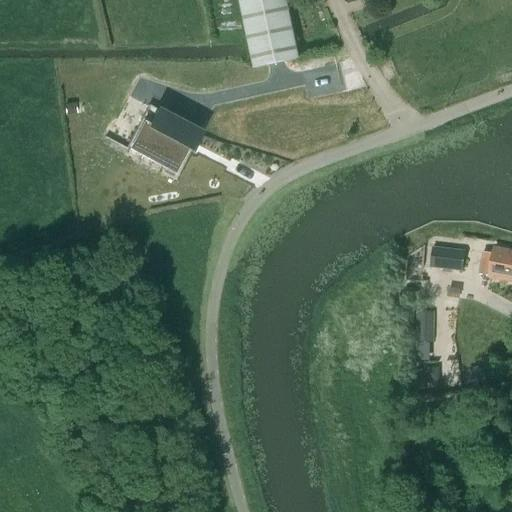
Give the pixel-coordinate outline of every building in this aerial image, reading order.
[(286,0),(239,0),(250,51),(253,65),(254,69),(299,60),(286,0)] [(310,0),(308,1),(313,13),(323,10),(319,0),(310,0)] [(345,90),(342,76),(347,75),(344,63),(340,63),(303,73),(309,99),(345,90)] [(148,106),(126,149),(173,173),(186,148),(192,152),(201,134),(148,106)] [(433,249),(432,261),(431,269),(464,273),(466,253),(433,249)] [(511,253),(494,250),(493,254),(485,252),(481,274),(490,275),(489,276),(511,280),(511,253)] [(405,286),(405,296),(418,297),(418,287),(405,286)] [(433,332),(416,332),(416,342),(433,342),(433,332)]
